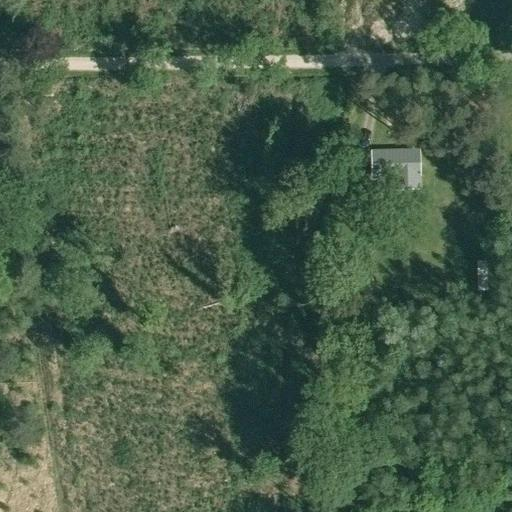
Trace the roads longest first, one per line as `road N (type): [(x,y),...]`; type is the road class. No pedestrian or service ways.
road 1 (track): [(355,61),(23,67)]
road 2 (unclassified): [(355,61),(511,57)]
